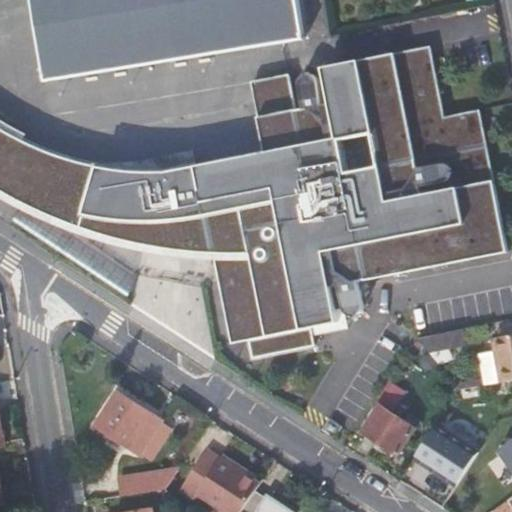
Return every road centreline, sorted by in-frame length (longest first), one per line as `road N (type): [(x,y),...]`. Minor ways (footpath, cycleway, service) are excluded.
road 1 (residential): [(403,511),(39,276)]
road 2 (residential): [(39,276),(33,324),(64,511)]
